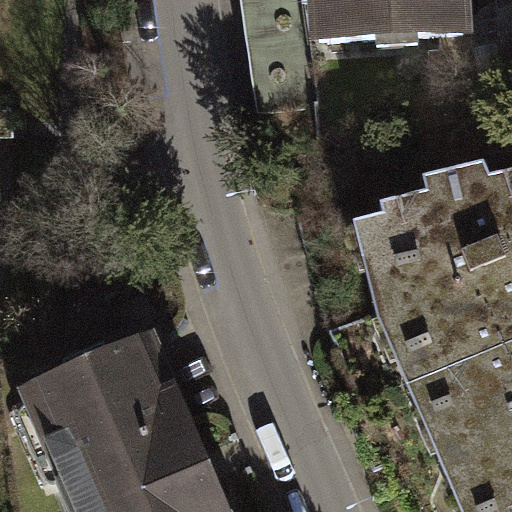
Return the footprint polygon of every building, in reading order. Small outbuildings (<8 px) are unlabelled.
[(324,0),(327,43),(459,34),(456,0),(324,0)] [(448,189),(366,211),(381,266),(398,267),(407,309),(389,317),(421,388),(511,348),(511,171),(490,175),(487,164),(446,172),(448,189)] [(385,307),(328,333),(407,511),(475,511),(421,388),(389,317),(385,307)] [(224,511),(150,339),(31,390),(45,424),(36,428),(72,511),(224,511)] [(511,511),(511,348),(421,388),(475,511),(511,511)]
